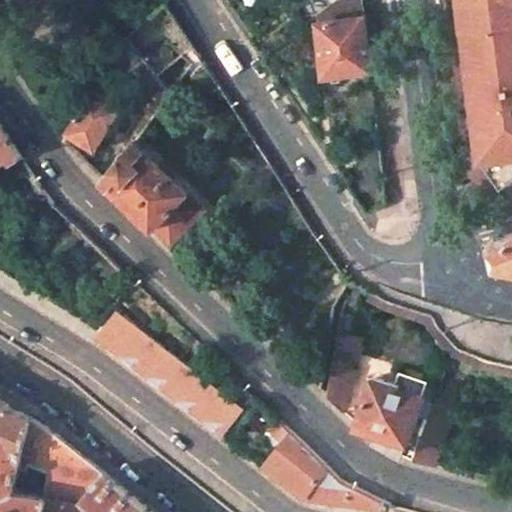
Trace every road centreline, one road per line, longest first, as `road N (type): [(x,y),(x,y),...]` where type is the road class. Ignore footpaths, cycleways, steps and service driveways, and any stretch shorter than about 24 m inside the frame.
road 1 (residential): [(0,76),(64,173),(354,449),(399,477),(511,508)]
road 2 (residential): [(447,252),(405,262),(369,251),(194,0)]
road 3 (residential): [(290,511),(89,358),(0,304)]
road 4 (tertiary): [(447,252),(409,0)]
road 5 (residential): [(0,367),(60,403),(189,511)]
